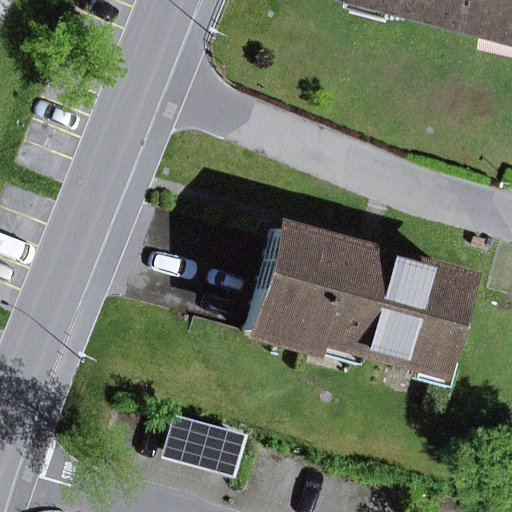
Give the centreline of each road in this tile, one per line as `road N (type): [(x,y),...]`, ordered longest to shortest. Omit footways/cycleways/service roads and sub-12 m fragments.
road 1 (residential): [(511,218),(393,182),(143,78)]
road 2 (secondary): [(143,78),(0,444)]
road 3 (residential): [(0,468),(159,511)]
